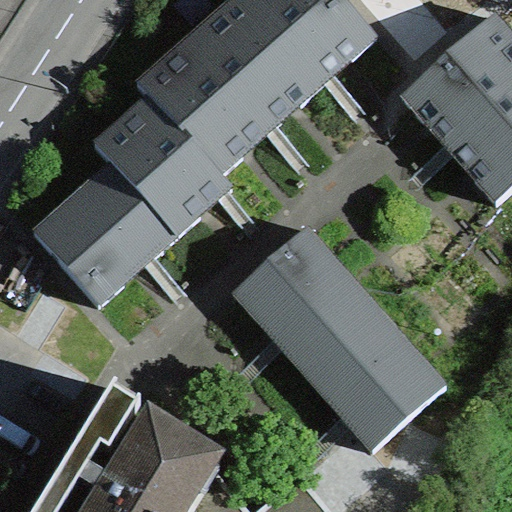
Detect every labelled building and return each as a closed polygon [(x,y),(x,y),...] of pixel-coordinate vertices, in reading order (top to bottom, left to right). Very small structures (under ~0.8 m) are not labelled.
[(238,0),(139,88),(151,101),(218,178),(374,40),(339,0),(238,0)] [(499,205),(511,193),(511,38),(494,19),(404,99),(499,205)] [(218,178),(151,101),(97,148),(113,167),(36,235),(99,306),(230,190),(218,178)] [(441,392),(303,235),(234,295),(373,452),(441,392)] [(194,511),(216,478),(222,467),(152,424),(96,511),(194,511)] [(194,511),(237,511),(241,509),(216,478),(194,511)] [(298,511),(312,511),(309,508),(310,506),(307,503),(303,506),(304,507),(298,511)]
